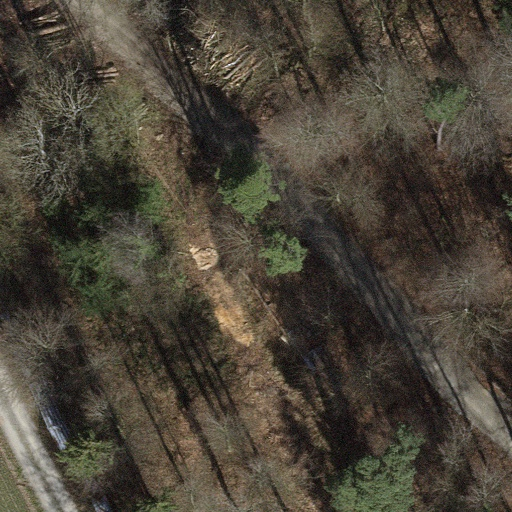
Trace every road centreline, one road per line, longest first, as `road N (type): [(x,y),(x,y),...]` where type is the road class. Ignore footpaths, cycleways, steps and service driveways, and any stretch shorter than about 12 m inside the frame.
road 1 (track): [(75,0),(247,154),(511,437)]
road 2 (track): [(0,372),(75,511)]
